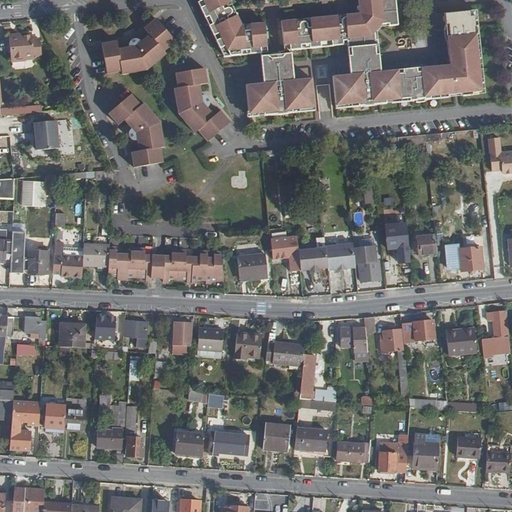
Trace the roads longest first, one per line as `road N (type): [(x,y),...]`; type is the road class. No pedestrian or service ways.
road 1 (residential): [(511,502),(0,465)]
road 2 (residential): [(511,291),(316,311),(0,297)]
road 3 (residential): [(185,0),(248,148),(313,142),(340,125),(511,109)]
road 4 (unknown): [(503,292),(488,197),(493,168)]
